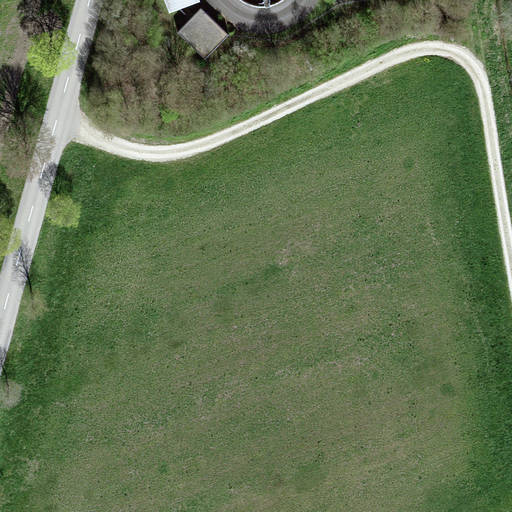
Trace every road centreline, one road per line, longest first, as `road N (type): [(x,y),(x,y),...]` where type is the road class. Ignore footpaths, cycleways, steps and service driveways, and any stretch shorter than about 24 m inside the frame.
road 1 (track): [(56,122),(146,152),(178,152),(383,62),(451,49),(473,64),(485,91),(511,251)]
road 2 (tertiary): [(90,0),(0,322)]
